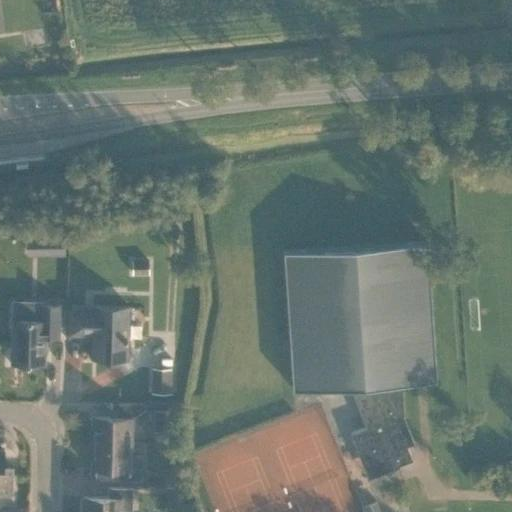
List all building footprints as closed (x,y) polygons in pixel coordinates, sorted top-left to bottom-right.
[(27,228),(26,252),(66,252),(67,228),(27,228)] [(427,239),(284,248),(293,387),(350,383),(356,397),(367,423),(350,430),(368,476),(413,457),(407,443),(415,440),(404,413),(402,380),(437,378),(427,239)] [(150,260),(133,259),(132,272),(149,273),(150,260)] [(59,331),(60,302),(40,301),(40,316),(13,315),(12,344),(9,344),(8,355),(11,358),(11,361),(44,363),(46,330),(59,331)] [(128,355),(128,335),(140,335),(140,322),(128,322),(129,304),(93,303),(93,307),(70,306),(70,332),(92,333),(92,354),(128,355)] [(172,366),(152,366),(152,390),(173,390),(172,366)] [(92,440),(131,441),(132,427),(147,428),(147,401),(118,400),(118,414),(93,414),(92,440)] [(169,409),(154,408),(153,429),(168,430),(169,409)] [(131,455),(131,441),(92,440),(91,465),(115,466),(116,476),(141,477),(142,455),(131,455)] [(0,445),(0,491),(13,492),(14,464),(3,463),(4,446),(0,445)] [(164,468),(164,482),(177,482),(177,468),(164,468)] [(177,482),(164,482),(164,483),(166,483),(166,505),(180,505),(180,484),(177,484),(177,482)] [(83,494),(83,511),(120,511),(121,508),(133,508),(133,485),(107,485),(107,494),(83,494)] [(365,511),(381,511),(376,498),(362,504),(365,511)] [(0,511),(11,511),(12,502),(0,501),(0,511)]
